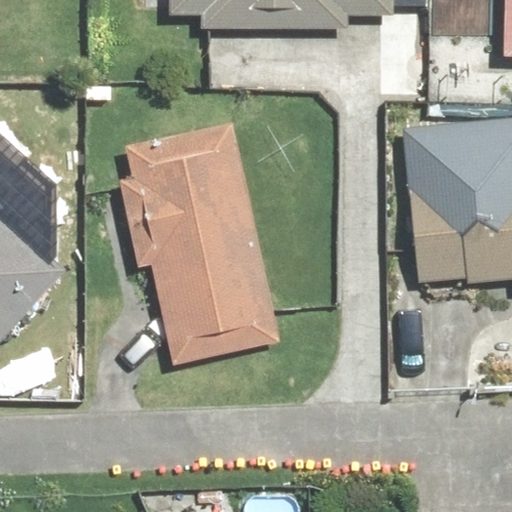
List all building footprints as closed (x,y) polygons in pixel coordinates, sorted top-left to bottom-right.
[(392,0),(167,0),(167,27),(391,32),(392,0)] [(511,0),(490,0),(490,53),(511,53),(511,0)] [(511,104),(404,115),(422,296),(511,287),(511,104)] [(231,119),(99,146),(125,272),(145,268),(165,368),(278,345),(231,119)] [(0,193),(0,339),(73,264),(0,193)]
